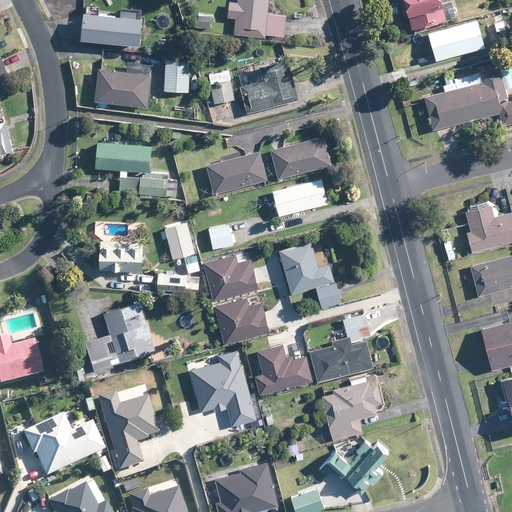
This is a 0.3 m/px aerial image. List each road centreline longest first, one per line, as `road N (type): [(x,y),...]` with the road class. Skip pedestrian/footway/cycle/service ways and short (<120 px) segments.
road 1 (residential): [(471,504),(389,188)]
road 2 (residential): [(389,188),(340,0)]
road 3 (residential): [(54,166),(46,58),(20,0)]
road 4 (residential): [(511,156),(389,188)]
